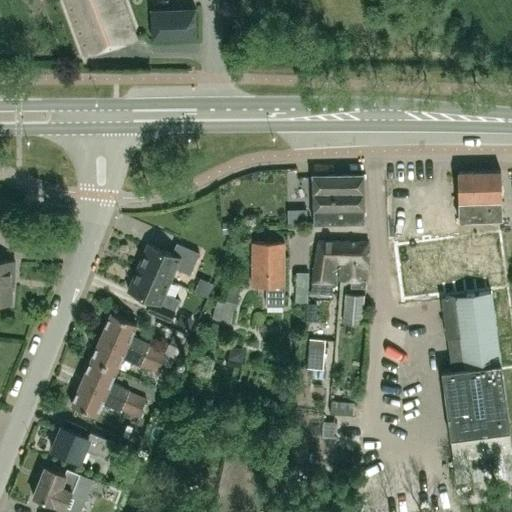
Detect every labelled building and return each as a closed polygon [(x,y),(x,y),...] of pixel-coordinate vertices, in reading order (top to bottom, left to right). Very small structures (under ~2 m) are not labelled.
[(64,0),(84,54),(136,39),(121,0),(64,0)] [(150,10),(151,39),(195,37),(194,8),(150,10)] [(500,170),(474,171),(474,179),(480,179),(480,207),(496,207),(496,211),(501,211),(500,170)] [(474,179),(474,171),(457,171),(458,220),(502,218),(501,211),(496,211),(496,207),(480,207),(480,179),(474,179)] [(313,222),(364,221),(363,173),(313,174),(313,222)] [(440,297),(491,290),(483,230),(392,243),(400,302),(440,297)] [(318,241),(311,282),(310,292),(331,294),(332,283),(335,262),(339,262),(340,241),(318,241)] [(368,242),(340,241),(339,262),(340,262),(340,281),(351,281),(351,286),(365,286),(365,281),(366,262),(368,263),(368,242)] [(283,306),(283,286),(284,242),(252,242),(251,285),(266,285),(265,305),(283,306)] [(137,266),(170,281),(176,268),(190,274),(199,253),(176,243),(171,254),(147,243),(137,266)] [(0,302),(10,303),(11,278),(14,278),(14,261),(0,260),(0,302)] [(170,281),(137,266),(127,289),(151,300),(147,311),(169,321),(179,299),(165,293),(170,281)] [(219,320),(232,323),(239,288),(228,285),(219,320)] [(307,302),(307,290),(294,290),(294,302),(307,302)] [(502,370),(491,290),(440,297),(445,337),(449,337),(453,369),(444,371),(453,437),(510,430),(502,370)] [(365,295),(346,293),(342,323),(361,325),(362,320),(368,321),(369,303),(364,303),(365,295)] [(149,343),(131,335),(136,323),(110,312),(100,336),(161,362),(165,354),(148,346),(149,343)] [(337,327),(337,317),(315,317),(315,326),(337,327)] [(100,336),(90,358),(116,369),(121,357),(139,365),(140,364),(158,372),(161,362),(100,336)] [(116,369),(90,358),(81,381),(142,407),(146,399),(128,391),(129,389),(111,381),(116,369)] [(142,407),(81,381),(71,404),(96,415),(102,402),(120,410),(120,409),(138,417),(142,407)] [(52,447),(51,448),(79,460),(83,449),(106,459),(114,442),(89,432),(87,437),(78,433),(82,426),(64,418),(56,437),(53,436),(49,446),(52,447)] [(64,509),(78,473),(67,469),(64,474),(45,466),(32,496),(64,509)]
